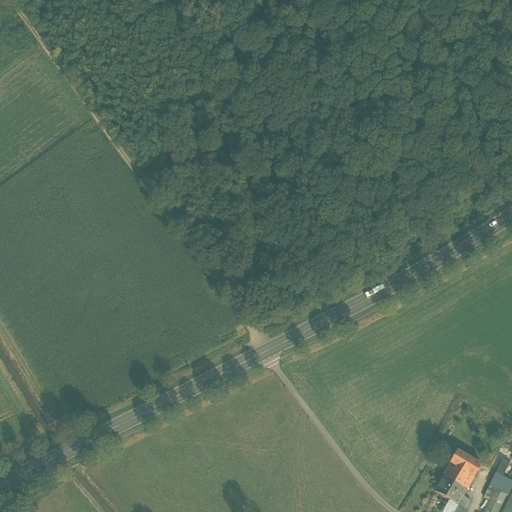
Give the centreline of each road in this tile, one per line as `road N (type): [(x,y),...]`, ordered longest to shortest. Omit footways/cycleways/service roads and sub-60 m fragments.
road 1 (track): [(389,511),(9,0)]
road 2 (secondary): [(511,215),(365,300),(0,486)]
